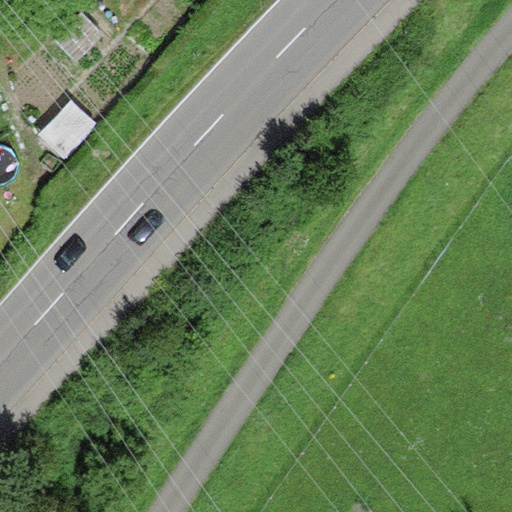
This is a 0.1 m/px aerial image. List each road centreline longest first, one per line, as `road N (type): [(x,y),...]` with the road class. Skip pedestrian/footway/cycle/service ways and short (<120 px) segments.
road 1 (residential): [(167,511),(441,112),(511,30)]
road 2 (primary): [(328,0),(0,354)]
